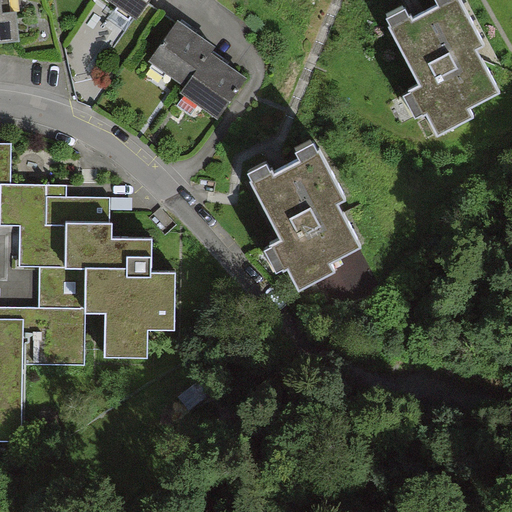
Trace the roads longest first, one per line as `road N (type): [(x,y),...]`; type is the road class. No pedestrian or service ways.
road 1 (residential): [(0,105),(93,129),(155,173),(299,337)]
road 2 (track): [(299,337),(371,371),(511,415)]
